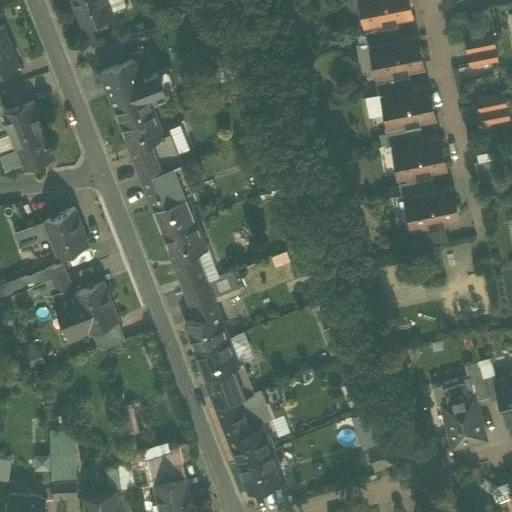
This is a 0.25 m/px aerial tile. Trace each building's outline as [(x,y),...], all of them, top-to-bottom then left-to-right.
[(73,0),(83,23),(112,12),(107,0),(73,0)] [(183,0),(188,9),(211,0),(183,0)] [(363,0),(368,23),(373,22),(398,17),(412,14),(408,0),(363,0)] [(365,28),(368,41),(372,40),(401,34),(398,17),(373,22),(374,26),(365,28)] [(0,68),(19,61),(4,24),(0,26),(0,68)] [(372,40),(379,74),(384,73),(409,68),(423,65),(416,31),(401,34),(372,40)] [(465,38),(468,50),(496,45),(494,32),(465,38)] [(211,44),(219,64),(241,55),(233,35),(211,44)] [(499,57),(496,45),(468,50),(470,63),(499,57)] [(101,70),(120,119),(154,106),(149,94),(165,87),(159,72),(158,70),(142,77),(135,57),(101,70)] [(159,72),(165,87),(174,84),(168,68),(159,72)] [(376,79),(379,92),(383,91),(412,85),(409,68),(384,73),(385,77),(376,79)] [(390,124),(390,125),(421,119),(434,116),(428,82),(412,85),(383,91),(390,124)] [(477,97),(480,109),(508,103),(505,91),(477,97)] [(6,110),(3,111),(11,129),(17,145),(18,147),(47,135),(33,99),(6,110)] [(511,116),(508,103),(480,109),(482,122),(511,116)] [(142,175),(163,167),(182,159),(170,129),(164,132),(154,106),(120,119),(142,175)] [(0,132),(11,129),(3,111),(0,111),(0,132)] [(385,125),(388,143),(395,141),(424,136),(421,119),(390,125),(390,124),(385,125)] [(395,141),(401,176),(406,175),(432,169),(445,167),(439,133),(424,136),(395,141)] [(54,152),(47,135),(18,147),(17,145),(2,151),(8,166),(23,160),(24,164),(54,152)] [(182,159),(163,167),(174,196),(186,191),(193,188),(182,159)] [(197,218),(186,191),(174,196),(163,167),(142,175),(164,231),(197,218)] [(399,180),(402,193),(407,192),(435,186),(432,169),(406,175),(407,179),(399,180)] [(407,192),(414,226),(419,225),(444,220),(458,217),(451,183),(435,186),(407,192)] [(45,217),(46,218),(52,233),(59,253),(89,241),(75,205),(45,217)] [(40,238),(52,233),(46,218),(34,223),(40,238)] [(186,287),(207,279),(196,250),(207,245),(197,218),(164,231),(186,287)] [(412,231),(414,243),(448,237),(444,220),(419,225),(420,229),(412,231)] [(218,274),(207,245),(196,250),(207,279),(218,274)] [(37,270),(42,281),(68,271),(63,260),(37,270)] [(207,279),(213,295),(239,284),(233,268),(218,274),(207,279)] [(73,284),(68,271),(42,281),(28,287),(33,299),(46,293),(47,295),(52,292),(52,291),(73,284)] [(186,320),(196,347),(228,334),(213,295),(207,279),(186,287),(197,315),(186,320)] [(67,314),(74,333),(92,326),(117,316),(118,316),(103,280),(75,291),(73,284),(52,291),(52,292),(62,316),(67,314)] [(69,335),(74,333),(67,314),(62,316),(69,335)] [(92,326),(100,345),(125,335),(117,316),(92,326)] [(213,393),(234,384),(227,366),(239,361),(238,360),(239,360),(229,334),(228,334),(196,347),(195,347),(213,393)] [(243,358),(239,360),(238,360),(239,361),(227,366),(234,384),(251,378),(243,358)] [(470,373),(477,398),(488,395),(483,375),(479,358),(465,362),(468,373),(470,373)] [(500,395),(507,422),(511,420),(511,371),(496,376),(500,395)] [(488,395),(489,397),(500,395),(496,376),(495,372),(483,375),(488,395)] [(442,401),(453,444),(486,436),(476,398),(477,398),(470,373),(468,373),(468,374),(432,384),(437,403),(442,401)] [(213,393),(216,403),(217,403),(238,395),(255,388),(251,378),(234,384),(213,393)] [(267,412),(258,389),(239,397),(242,405),(249,424),(260,420),(259,420),(258,415),(267,412)] [(217,403),(221,413),(242,405),(239,397),(238,395),(217,403)] [(132,401),(121,402),(127,432),(138,429),(132,401)] [(249,424),(242,405),(221,413),(239,459),(272,446),(262,419),(259,420),(260,420),(249,424)] [(352,415),(365,448),(368,447),(391,438),(378,405),(352,415)] [(54,476),(65,476),(63,428),(49,428),(51,476),(54,476)] [(75,428),(63,428),(65,476),(77,475),(75,428)] [(128,449),(130,458),(141,455),(171,447),(170,442),(169,437),(128,449)] [(179,440),(182,456),(193,454),(190,438),(179,440)] [(368,447),(376,467),(399,458),(391,438),(368,447)] [(186,473),(182,456),(179,440),(170,442),(171,447),(141,455),(147,480),(155,479),(186,473)] [(283,475),(272,446),(239,459),(251,488),(283,475)] [(0,453),(0,476),(9,478),(12,455),(0,453)] [(141,455),(130,458),(135,483),(147,480),(141,455)] [(122,486),(135,483),(130,458),(116,461),(122,486)] [(155,479),(159,500),(162,510),(162,511),(193,511),(194,511),(186,473),(155,479)] [(66,493),(66,496),(78,496),(77,475),(65,476),(66,493)] [(54,476),(54,497),(66,496),(66,493),(65,476),(54,476)] [(498,499),(511,493),(511,480),(510,477),(495,482),(493,487),(498,499)] [(85,494),(89,511),(121,511),(116,488),(85,494)] [(5,511),(44,511),(47,496),(9,490),(5,511)] [(156,511),(162,510),(159,500),(154,501),(156,511)]
